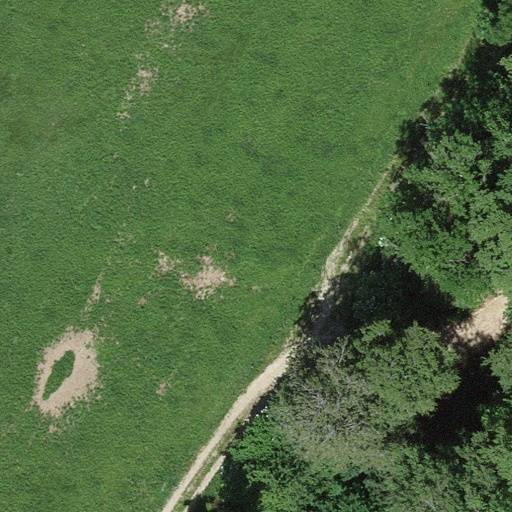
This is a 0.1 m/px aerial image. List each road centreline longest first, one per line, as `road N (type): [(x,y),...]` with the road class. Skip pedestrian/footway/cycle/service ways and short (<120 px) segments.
road 1 (track): [(187,511),(326,312),(422,347),(473,348),(511,320)]
road 2 (track): [(505,0),(326,312)]
